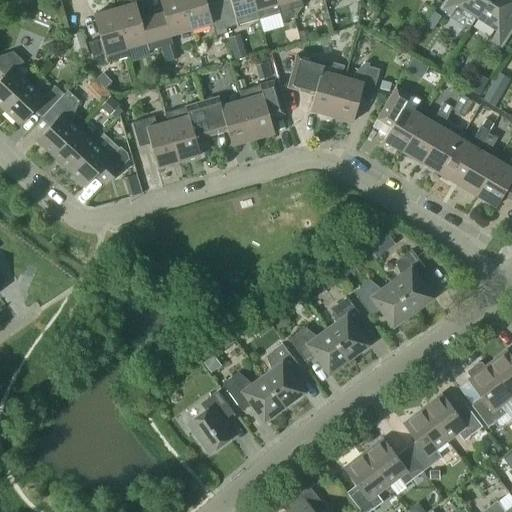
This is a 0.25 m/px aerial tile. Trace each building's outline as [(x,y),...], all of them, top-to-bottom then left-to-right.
[(170,35),(191,29),(182,0),(159,0),(165,19),(154,23),(160,47),(172,44),(170,35)] [(205,0),(182,0),(191,29),(212,23),(215,36),(227,33),(227,32),(219,4),(207,7),(205,0)] [(231,31),(230,27),(258,18),(252,0),(229,0),(230,1),(219,4),(227,32),(231,31)] [(252,0),(258,18),(279,12),(281,21),(293,17),(291,9),(288,0),(252,0)] [(288,0),(291,9),(302,6),(300,0),(288,0)] [(457,3),(477,16),(487,0),(444,0),(440,8),(450,14),(457,3)] [(511,6),(511,0),(487,0),(477,16),(497,29),(490,40),(500,46),(511,28),(511,17),(507,14),(511,6)] [(135,2),(114,8),(125,48),(126,48),(146,42),(149,50),(160,47),(154,23),(142,26),(135,2)] [(129,56),(126,48),(125,48),(114,8),(93,14),(100,38),(88,42),(95,66),(129,56)] [(441,16),(433,10),(424,24),(433,30),(441,16)] [(297,31),(300,41),(310,38),(307,28),(297,31)] [(89,55),(82,31),(69,35),(76,59),(89,55)] [(172,44),(162,47),(166,62),(177,59),(172,44)] [(28,82),(15,70),(23,61),(12,51),(0,55),(0,70),(4,74),(0,78),(0,105),(3,108),(28,82)] [(296,54),(287,87),(313,95),(309,110),(330,116),(342,76),(340,76),(342,68),(324,63),(324,61),(296,54)] [(379,69),(367,66),(368,63),(364,61),(354,72),(352,79),(342,76),(330,116),(352,122),(359,98),(370,101),(379,69)] [(510,79),(498,72),(483,99),(495,105),(510,79)] [(104,87),(109,83),(100,74),(96,78),(104,87)] [(110,94),(95,78),(85,87),(101,103),(110,94)] [(389,91),(391,82),(382,79),(379,89),(389,91)] [(241,99),(252,139),(274,133),(269,117),(283,113),(274,81),(239,91),(241,99)] [(3,108),(19,123),(38,103),(47,111),(64,94),(55,85),(44,97),(28,82),(3,108)] [(422,116),(412,110),(418,100),(396,87),(377,119),(390,127),(382,140),(401,151),(422,116)] [(37,140),(53,155),(78,128),(70,121),(79,101),(67,91),(42,118),(50,125),(37,140)] [(453,109),(464,115),(472,101),(461,94),(453,109)] [(110,95),(103,103),(112,112),(120,104),(110,95)] [(220,105),(218,97),(201,102),(211,135),(227,131),(231,145),(252,139),(241,99),(220,105)] [(201,102),(197,103),(164,113),(167,121),(178,161),(200,155),(195,140),(211,135),(201,102)] [(432,121),(422,116),(401,151),(420,163),(441,127),(452,107),(443,102),(432,121)] [(178,161),(167,121),(156,124),(153,116),(132,122),(139,146),(150,143),(157,167),(178,161)] [(439,173),(457,184),(487,133),(488,133),(494,123),(485,118),(470,144),(460,138),(439,173)] [(420,163),(439,173),(460,138),(441,127),(420,163)] [(93,143),(78,128),(53,155),(69,169),(93,143)] [(103,183),(129,155),(120,147),(119,147),(103,133),(93,143),(69,169),(85,184),(95,174),(103,183)] [(496,138),(488,133),(487,133),(457,184),(476,195),(497,160),(487,154),(496,138)] [(511,156),(507,166),(497,160),(476,195),(495,207),(502,194),(511,199),(511,156)] [(375,242),(383,253),(400,242),(392,230),(375,242)] [(400,275),(390,282),(412,311),(431,297),(419,280),(428,273),(411,249),(394,262),(400,275)] [(330,272),(321,278),(330,292),(340,286),(330,272)] [(392,326),(412,311),(390,282),(381,289),(370,279),(353,292),(370,316),(380,309),(392,326)] [(335,323),(326,329),(347,359),(367,344),(354,328),(364,321),(347,296),(330,309),(335,323)] [(269,317),(277,329),(289,321),(281,309),(269,317)] [(328,373),(347,359),(326,329),(317,336),(305,327),(289,339),(306,363),(316,356),(328,373)] [(271,370),(262,377),(283,406),(302,392),(290,375),(300,368),(282,344),(265,356),(271,370)] [(511,357),(506,349),(486,364),(511,397),(511,396),(511,357)] [(469,403),(487,427),(506,413),(500,405),(511,397),(486,364),(485,365),(482,362),(479,361),(467,370),(467,372),(470,377),(467,379),(479,396),(469,403)] [(263,420),(283,406),(262,377),(253,383),(237,372),(222,383),(242,411),(251,403),(263,420)] [(220,425),(235,415),(217,391),(199,403),(204,410),(186,423),(208,453),(230,438),(220,425)] [(422,408),(446,441),(457,433),(463,440),(481,426),(467,407),(457,414),(441,393),(422,408)] [(435,449),(446,441),(422,408),(402,423),(418,444),(408,451),(422,471),(441,457),(435,449)] [(511,434),(510,431),(498,440),(507,451),(511,446),(511,434)] [(422,471),(408,451),(398,459),(382,438),(363,453),(387,485),(398,477),(404,485),(422,471)] [(387,485),(363,453),(343,467),(359,488),(349,496),(360,511),(368,511),(382,501),(376,494),(387,485)] [(429,479),(439,479),(439,470),(429,470),(429,479)] [(319,511),(325,508),(310,488),(283,508),(285,511),(319,511)] [(511,511),(511,505),(505,511),(496,500),(480,511),(511,511)]
